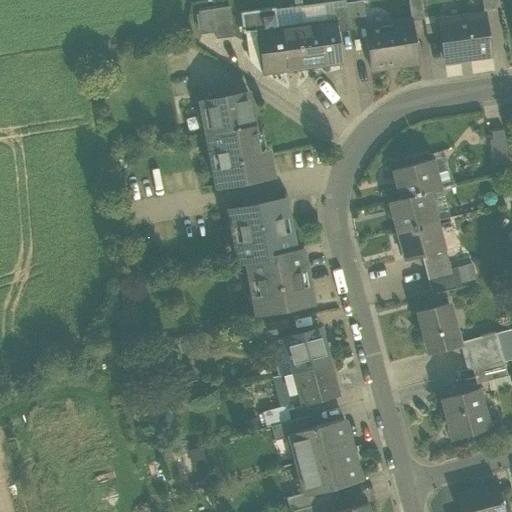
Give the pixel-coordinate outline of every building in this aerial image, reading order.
[(362,0),(345,3),(345,6),(349,30),(364,28),(364,27),(366,27),(362,0)] [(420,0),(408,0),(411,18),(412,20),(423,19),(420,0)] [(498,0),(481,0),(483,9),(499,7),(498,0)] [(229,6),(197,11),(201,34),(215,32),(216,38),(234,36),(229,6)] [(345,6),(332,8),(334,20),(335,19),(337,32),(349,30),(345,6)] [(296,25),(277,27),(274,8),(240,12),(243,33),(256,31),(262,74),(302,69),(296,25)] [(484,14),(438,20),(444,62),(490,56),(484,14)] [(411,18),(391,21),(391,23),(366,27),(364,27),(364,28),(370,69),(418,62),(412,20),(411,18)] [(334,20),(296,25),(302,69),(341,63),(337,32),(335,19),(334,20)] [(247,92),(200,101),(206,133),(204,133),(204,134),(253,125),(247,92)] [(253,125),(204,134),(205,135),(207,135),(216,187),(272,176),(267,149),(258,150),(253,125)] [(493,155),(504,154),(503,128),(492,129),(493,155)] [(430,159),(393,169),(400,198),(401,199),(426,192),(427,193),(438,190),(430,159)] [(426,192),(401,199),(400,198),(389,201),(397,231),(434,221),(427,193),(426,192)] [(284,198),(229,209),(238,261),(236,261),(237,264),(247,262),(246,260),(294,252),(294,251),(284,198)] [(434,221),(397,231),(405,260),(421,256),(444,249),(444,248),(441,249),(434,221)] [(294,252),(246,260),(247,262),(256,314),(311,303),(301,249),(294,251),(294,252)] [(444,249),(421,256),(424,268),(448,262),(444,249)] [(448,262),(424,268),(428,281),(451,274),(448,262)] [(472,262),(458,264),(461,280),(475,278),(472,262)] [(451,274),(428,281),(431,293),(455,289),(451,274)] [(448,303),(417,311),(423,334),(428,353),(459,344),(448,303)] [(286,320),(251,327),(253,339),(289,332),(286,320)] [(319,328),(269,341),(277,369),(288,366),(290,372),(327,362),(319,328)] [(503,361),(478,368),(482,382),(507,376),(503,361)] [(290,372),(285,373),(294,407),(336,396),(327,362),(290,372)] [(478,388),(441,398),(446,416),(452,438),(489,428),(478,388)] [(286,405),(262,412),(266,427),(270,426),(290,420),(286,405)] [(290,420),(270,426),(274,440),(289,436),(288,433),(312,427),(309,415),(290,420)] [(312,427),(288,433),(289,436),(297,464),(351,450),(343,419),(312,427)] [(351,450),(297,464),(304,492),(305,495),(325,490),(359,481),(351,450)] [(504,511),(497,485),(456,496),(460,511),(504,511)] [(304,492),(285,497),(289,511),(290,511),(328,502),(325,490),(305,495),(304,492)] [(328,502),(290,511),(289,511),(333,511),(331,501),(328,502)]
